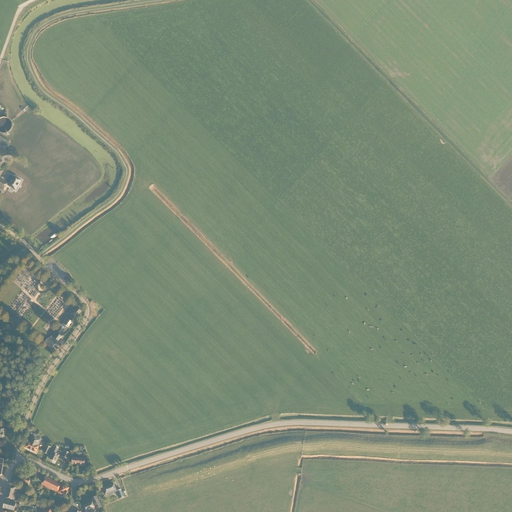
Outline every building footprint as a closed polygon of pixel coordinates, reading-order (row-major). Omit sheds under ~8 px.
[(6,133),(8,132),(10,131),(12,128),(13,126),(12,123),(11,120),(9,118),(6,117),(3,117),(0,118),(0,131),(0,132),(3,133),(6,133)] [(0,186),(4,189),(8,183),(1,179),(6,170),(3,168),(11,154),(4,150),(7,146),(9,147),(10,145),(8,144),(10,141),(0,135),(0,186)] [(9,186),(16,190),(22,180),(15,176),(14,177),(10,174),(6,181),(10,183),(9,186)] [(76,307),(72,312),(70,310),(67,313),(70,316),(73,313),(76,317),(82,311),(79,307),(78,308),(76,307)] [(56,331),(52,336),(51,338),(53,339),(57,342),(62,336),(59,333),(60,332),(64,326),(64,327),(65,326),(68,327),(73,321),(68,317),(67,318),(66,318),(62,323),(61,325),(61,324),(56,331)] [(56,343),(49,338),(48,339),(47,338),(44,341),(45,342),(44,343),(51,349),(56,343)] [(34,440),(36,436),(33,435),(29,442),(28,442),(26,448),(32,450),(35,442),(34,442),(35,440),(34,440)] [(37,435),(36,436),(34,440),(35,440),(34,442),(35,442),(32,450),(36,453),(39,447),(38,446),(41,440),(40,439),(41,438),(37,435)] [(51,447),(46,445),(43,452),(48,455),(51,447)] [(56,462),(59,455),(56,454),(58,448),(55,447),(53,452),(52,452),(50,456),(51,456),(50,459),(56,462)] [(64,451),(62,456),(67,459),(70,454),(64,451)] [(67,491),(69,488),(63,485),(46,476),(41,485),(59,493),(66,496),(68,492),(67,491)] [(106,495),(117,491),(116,489),(114,484),(103,488),(105,493),(106,493),(106,495)] [(16,493),(18,488),(15,488),(15,489),(9,487),(6,498),(14,500),(16,493)] [(85,511),(88,511),(96,508),(97,510),(102,507),(97,496),(92,499),(93,501),(83,506),(85,511)] [(14,511),(16,503),(5,500),(3,508),(14,511)]
